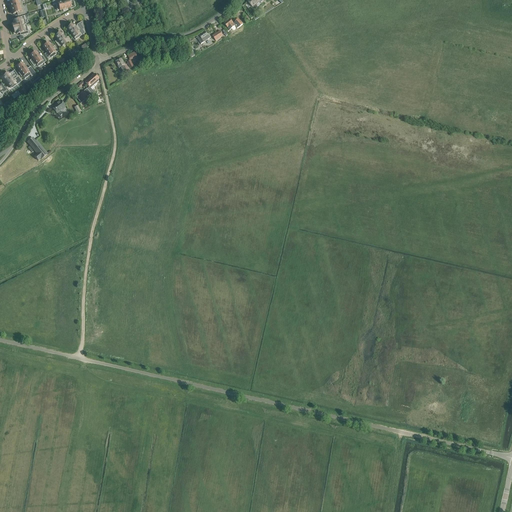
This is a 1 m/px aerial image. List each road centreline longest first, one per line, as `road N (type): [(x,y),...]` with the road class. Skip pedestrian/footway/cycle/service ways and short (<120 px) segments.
road 1 (unclassified): [(511,457),(0,339)]
road 2 (track): [(78,358),(93,226),(115,147),(107,101)]
road 3 (unclassified): [(98,64),(137,41),(193,31),(236,0)]
road 4 (unclassified): [(0,163),(40,105),(98,64)]
